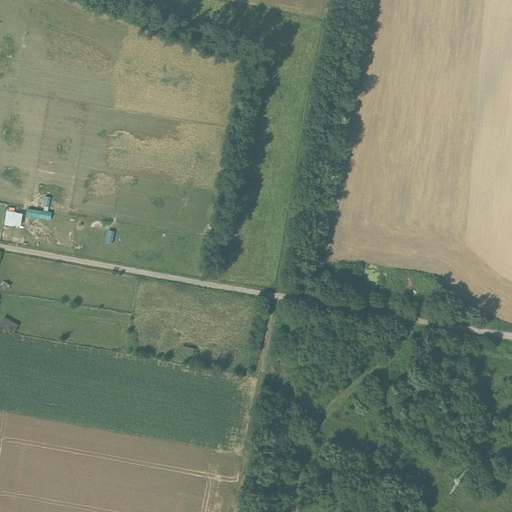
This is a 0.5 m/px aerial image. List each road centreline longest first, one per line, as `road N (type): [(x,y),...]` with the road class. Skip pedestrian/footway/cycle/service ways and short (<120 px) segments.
road 1 (track): [(511,338),(0,248)]
road 2 (track): [(279,298),(283,220),(326,0)]
road 3 (track): [(291,511),(304,437),(417,324)]
road 4 (track): [(270,297),(236,511)]
